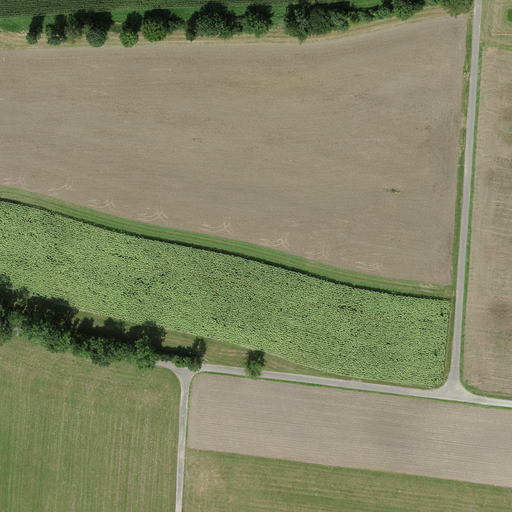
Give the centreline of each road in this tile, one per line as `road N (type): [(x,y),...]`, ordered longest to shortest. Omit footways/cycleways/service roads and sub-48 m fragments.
road 1 (track): [(0,326),(187,367),(511,404)]
road 2 (track): [(452,397),(478,0)]
road 3 (track): [(187,367),(179,511)]
